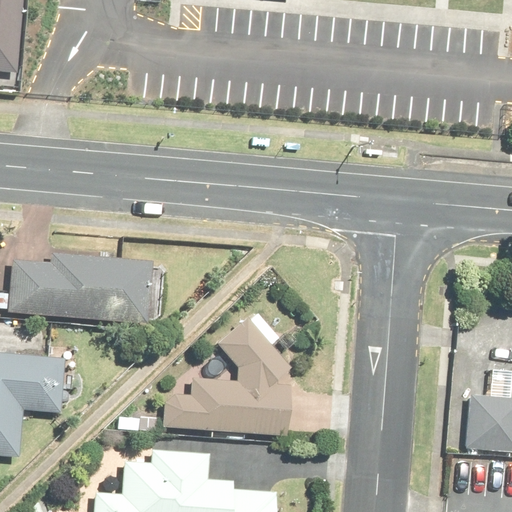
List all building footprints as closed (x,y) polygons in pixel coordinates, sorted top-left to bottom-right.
[(18,1),(0,0),(0,90),(10,91),(18,1)] [(141,260),(47,254),(46,274),(3,271),(0,313),(0,317),(108,325),(109,318),(137,320),(141,260)] [(292,381),(282,381),(291,369),(245,321),(212,350),(233,369),(232,382),(197,382),(195,401),(171,400),(170,429),(288,436),(289,424),(290,424),(292,381)] [(30,355),(0,353),(0,463),(23,465),(26,416),(59,418),(62,364),(30,362),(30,355)] [(511,394),(462,389),(456,447),(511,453),(511,394)] [(116,465),(114,497),(89,495),(88,511),(270,511),(271,507),(268,507),(269,493),(227,490),(228,483),(205,482),(207,456),(148,452),(147,467),(116,465)]
